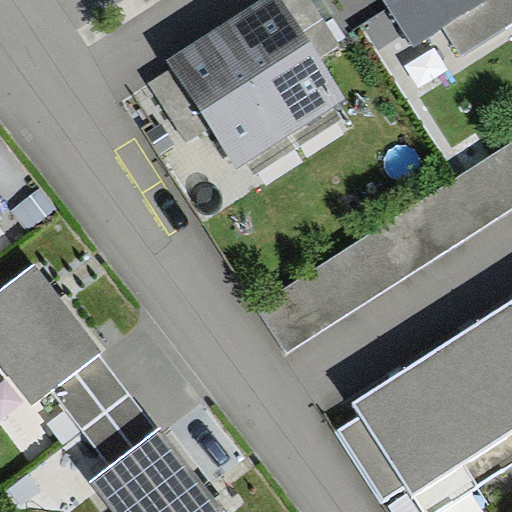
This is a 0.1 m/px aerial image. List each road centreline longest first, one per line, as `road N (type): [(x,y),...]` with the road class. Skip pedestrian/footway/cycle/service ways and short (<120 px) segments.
road 1 (residential): [(348,511),(49,71)]
road 2 (unknown): [(263,387),(511,231)]
road 3 (residential): [(158,0),(49,71)]
